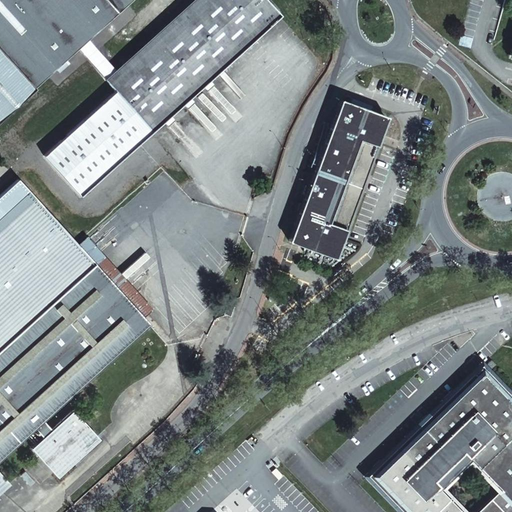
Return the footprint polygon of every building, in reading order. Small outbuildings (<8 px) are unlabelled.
[(0,0),(0,117),(131,0),(0,0)] [(279,16),(264,0),(210,0),(113,89),(115,91),(72,129),(109,170),(148,134),(279,16)] [(327,142),(325,141),(319,158),(315,168),(301,207),(290,236),(294,245),(329,258),(338,253),(341,243),(339,243),(363,178),(379,133),(381,134),(385,124),(381,115),(347,103),(338,106),(335,115),(337,116),(327,142)] [(329,130),(325,141),(327,142),(337,116),(335,115),(329,130)] [(72,129),(17,179),(55,220),(109,170),(72,129)] [(359,196),(381,134),(379,133),(363,178),(339,243),(341,243),(359,196)] [(17,179),(0,194),(0,492),(9,484),(0,473),(0,459),(27,435),(35,444),(31,448),(57,477),(66,468),(63,465),(70,458),(71,460),(74,457),(73,455),(77,451),(79,453),(94,439),(79,422),(81,420),(72,410),(51,429),(42,421),(148,324),(142,317),(118,291),(94,264),(75,242),(55,220),(17,179)] [(102,256),(94,264),(118,291),(142,317),(150,310),(102,256)] [(223,314),(229,316),(233,307),(236,299),(230,297),(223,314)] [(257,353),(251,351),(248,357),(253,359),(257,353)] [(492,360),(486,365),(490,370),(496,363),(492,360)] [(511,511),(511,398),(481,367),(368,477),(402,511),(511,511)] [(63,465),(66,468),(98,439),(81,420),(79,422),(94,439),(79,453),(77,451),(73,455),(74,457),(71,460),(70,458),(63,465)]
